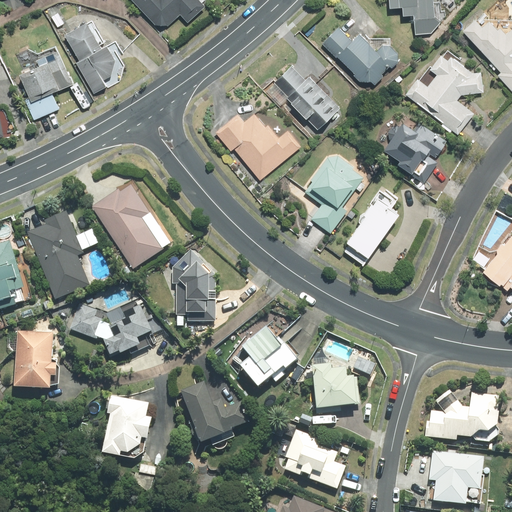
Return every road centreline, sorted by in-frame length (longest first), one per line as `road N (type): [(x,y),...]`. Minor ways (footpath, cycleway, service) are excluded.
road 1 (residential): [(142,110),(261,248),(339,297),(418,332)]
road 2 (unknown): [(72,381),(118,382),(176,363),(266,297),(285,266)]
road 3 (residential): [(511,137),(473,191),(418,332)]
road 4 (residential): [(383,511),(391,430),(418,332)]
road 5 (tertiary): [(284,0),(142,110)]
road 6 (tertiary): [(142,110),(0,184)]
